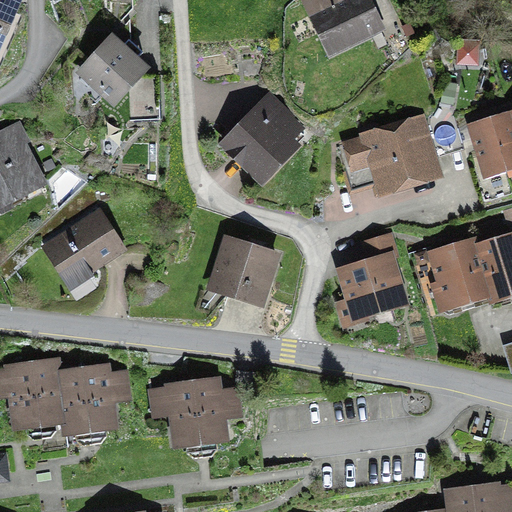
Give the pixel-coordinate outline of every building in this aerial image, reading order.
[(0,0),(0,41),(18,0),(0,0)] [(305,0),(330,52),(381,27),(367,0),(305,0)] [(114,101),(143,70),(113,43),(84,74),(114,101)] [(460,51),(459,64),(479,66),(481,54),(460,51)] [(227,146),(261,181),(294,150),(286,142),(298,130),(271,103),(227,146)] [(511,168),(511,117),(511,116),(471,127),(485,176),(511,168)] [(382,193),(438,177),(421,120),(365,136),(366,140),(348,146),(355,168),(373,163),(382,193)] [(7,199),(41,183),(15,131),(0,138),(0,209),(11,205),(7,199)] [(116,249),(96,217),(45,248),(66,281),(116,249)] [(492,303),(511,296),(511,237),(476,249),(491,298),(492,303)] [(346,324),(405,306),(386,240),(365,246),(371,265),(341,274),(350,304),(341,307),(346,324)] [(443,313),(491,298),(476,249),(474,243),(433,256),(442,287),(436,289),(443,313)] [(258,306),(273,260),(226,245),(211,291),(258,306)] [(32,366),(41,428),(66,424),(59,377),(57,363),(32,366)] [(17,431),(41,428),(32,366),(9,370),(10,374),(0,375),(0,383),(2,398),(12,396),(17,431)] [(107,370),(84,373),(93,433),(115,430),(111,402),(125,400),(122,378),(108,380),(107,370)] [(67,436),(93,433),(84,373),(59,377),(66,424),(67,436)] [(193,386),(201,444),(226,441),(222,418),(235,416),(232,392),(219,394),(218,382),(193,386)] [(201,444),(193,386),(168,389),(168,392),(154,394),(156,416),(171,414),(176,447),(201,444)] [(7,451),(0,452),(0,480),(12,478),(7,451)] [(498,486),(472,490),(475,511),(506,511),(511,511),(511,489),(498,491),(498,486)] [(475,511),(472,490),(447,493),(449,511),(475,511)]
